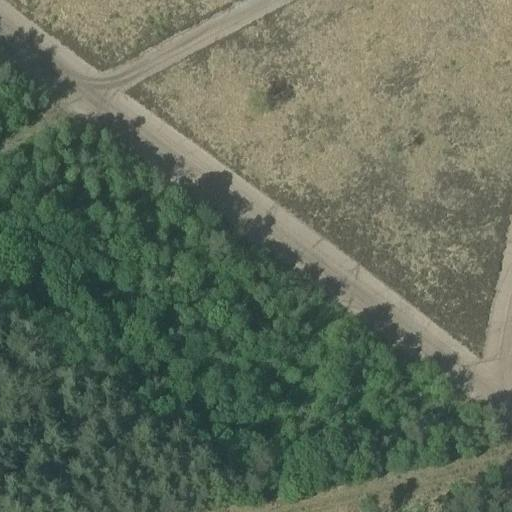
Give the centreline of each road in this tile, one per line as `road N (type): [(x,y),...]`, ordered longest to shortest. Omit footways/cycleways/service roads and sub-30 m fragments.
road 1 (track): [(511,411),(0,25)]
road 2 (track): [(511,457),(289,511)]
road 3 (track): [(94,93),(271,0)]
